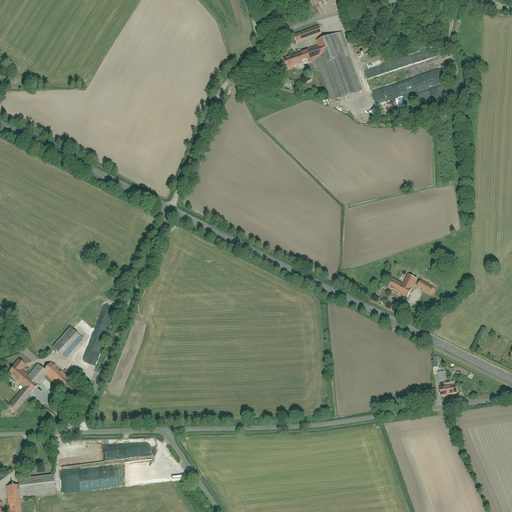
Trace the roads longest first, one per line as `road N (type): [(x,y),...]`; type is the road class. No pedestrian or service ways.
road 1 (secondary): [(511,380),(170,210)]
road 2 (unclassified): [(511,394),(355,417),(164,428)]
road 3 (unclassified): [(80,432),(170,210)]
road 4 (unclassified): [(170,210),(227,80),(266,46)]
road 5 (secondary): [(170,210),(0,124)]
road 6 (unclassified): [(266,46),(313,20),(400,0)]
